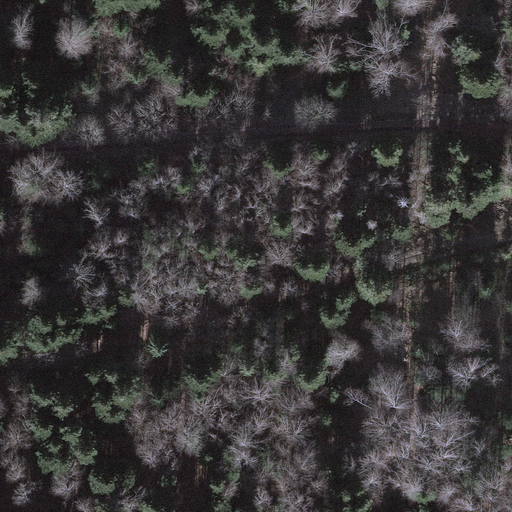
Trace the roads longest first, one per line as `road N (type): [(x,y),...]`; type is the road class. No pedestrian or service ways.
road 1 (track): [(0,378),(511,237)]
road 2 (track): [(0,142),(511,116)]
